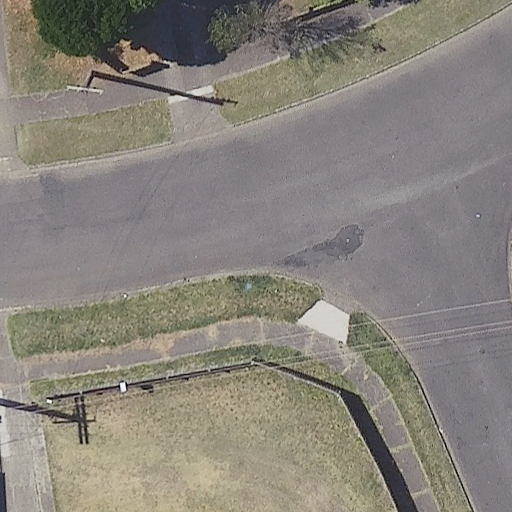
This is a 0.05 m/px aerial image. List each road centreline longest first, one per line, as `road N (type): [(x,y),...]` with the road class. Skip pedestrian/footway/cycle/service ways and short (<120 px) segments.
road 1 (residential): [(394,159),(82,241),(0,244)]
road 2 (residential): [(511,442),(394,159)]
road 3 (residential): [(511,87),(394,159)]
